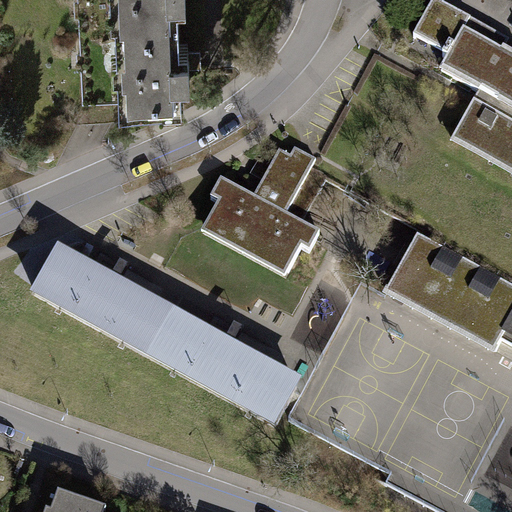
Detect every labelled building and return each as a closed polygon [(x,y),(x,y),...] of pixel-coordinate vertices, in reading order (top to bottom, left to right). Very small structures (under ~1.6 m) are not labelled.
[(78,17),(78,33),(179,30),(177,0),(83,0),(83,14),(78,17)] [(442,60),(447,63),(463,34),(484,45),(490,34),(434,4),(415,40),(444,56),(442,60)] [(180,50),(179,30),(78,33),(78,52),(85,52),(86,68),(81,68),(82,100),(90,100),(117,99),(160,98),(160,89),(181,88),(180,72),(189,72),(189,67),(201,66),(201,49),(180,50)] [(511,59),(484,45),(463,34),(447,63),(442,73),(480,94),(452,143),(511,175),(511,59)] [(117,99),(90,100),(81,118),(67,117),(68,124),(138,120),(138,113),(118,114),(117,99)] [(319,237),(302,227),(286,219),(312,171),(313,168),(299,160),(298,164),(280,154),(254,200),(221,182),(211,201),(220,205),(207,229),(289,273),(301,250),(309,254),(319,237)] [(327,180),(312,171),(286,219),(302,227),(327,180)] [(494,355),(504,338),(511,341),(511,288),(417,238),(386,296),(494,355)] [(35,294),(150,357),(171,318),(56,255),(35,294)] [(298,388),(171,318),(150,357),(277,427),(298,388)] [(467,511),(395,472),(393,476),(388,486),(436,511),(467,511)] [(104,511),(105,511),(57,495),(51,511),(104,511)] [(0,511),(11,511),(13,507),(0,502),(0,511)]
